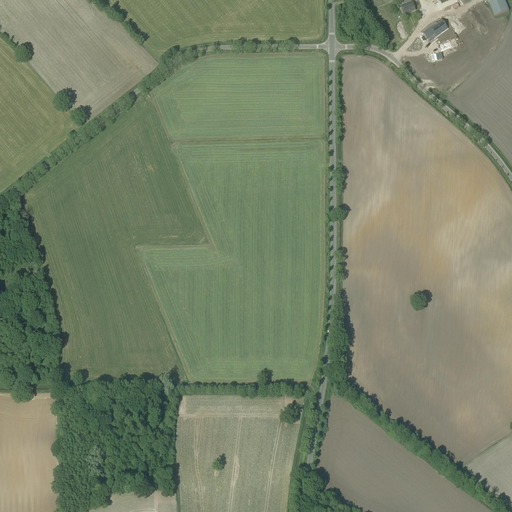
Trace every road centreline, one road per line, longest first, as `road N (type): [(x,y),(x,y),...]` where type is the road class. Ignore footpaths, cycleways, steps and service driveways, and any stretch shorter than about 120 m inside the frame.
road 1 (tertiary): [(302,511),(332,292),(331,46)]
road 2 (unclassified): [(0,202),(177,61),(219,47),(331,46)]
road 3 (unclassified): [(331,46),(363,45),(391,56),(511,182)]
